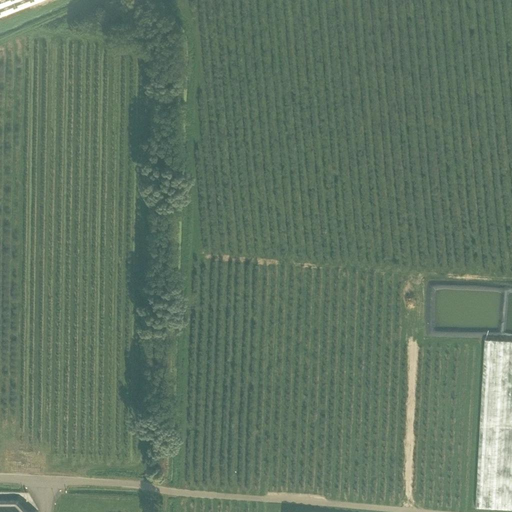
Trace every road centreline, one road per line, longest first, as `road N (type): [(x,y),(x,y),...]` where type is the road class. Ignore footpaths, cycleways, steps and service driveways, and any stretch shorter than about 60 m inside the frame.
road 1 (unclassified): [(0,479),(410,511)]
road 2 (track): [(511,280),(302,265)]
